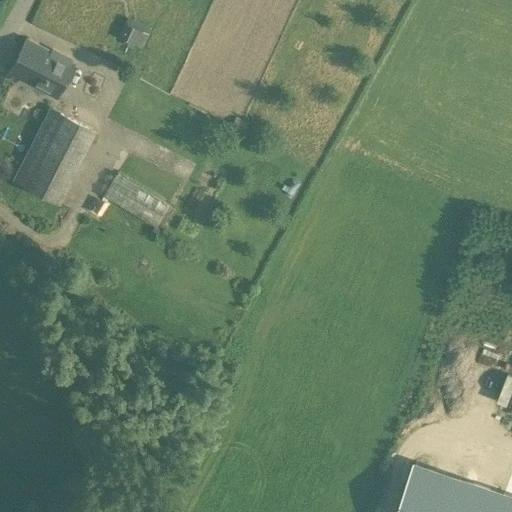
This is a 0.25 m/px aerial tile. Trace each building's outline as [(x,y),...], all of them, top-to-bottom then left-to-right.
[(127,44),(133,47),(134,44),(141,47),(150,28),(127,17),(118,36),(129,41),(127,44)] [(55,97),(74,62),(26,37),(5,76),(14,81),(16,77),(55,97)] [(59,203),(96,130),(49,106),(12,180),(59,203)] [(103,195),(156,226),(169,203),(116,173),(103,195)] [(511,511),(511,494),(415,462),(398,511),(511,511)]
